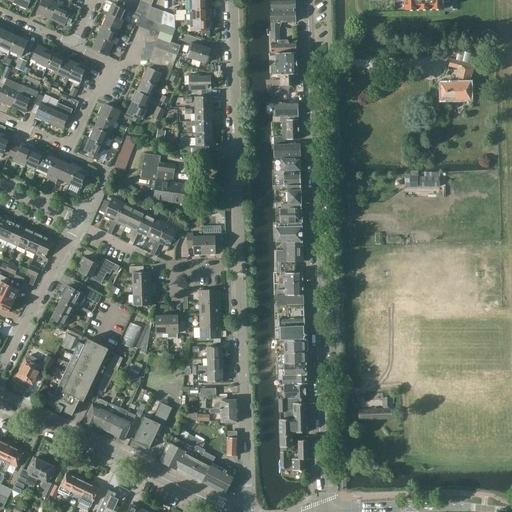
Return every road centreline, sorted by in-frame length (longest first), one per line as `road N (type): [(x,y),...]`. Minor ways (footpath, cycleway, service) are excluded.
road 1 (secondary): [(322,511),(308,0)]
road 2 (unclassified): [(237,268),(232,0)]
road 3 (tertiary): [(230,511),(0,402)]
road 4 (unclassified): [(245,511),(237,268)]
road 5 (residential): [(0,116),(70,147),(109,64),(72,46)]
road 6 (residential): [(0,372),(76,224)]
road 7 (tertiary): [(507,511),(344,511)]
